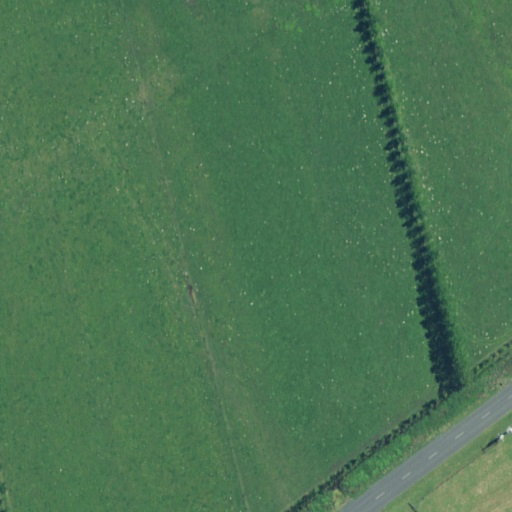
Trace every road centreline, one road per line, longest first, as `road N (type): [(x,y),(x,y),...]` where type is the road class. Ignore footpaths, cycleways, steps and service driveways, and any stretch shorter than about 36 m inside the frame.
road 1 (track): [(0,189),(290,0)]
road 2 (unclassified): [(511,393),(356,511)]
